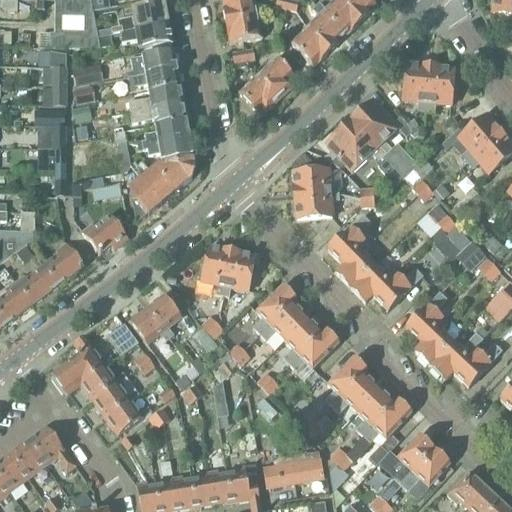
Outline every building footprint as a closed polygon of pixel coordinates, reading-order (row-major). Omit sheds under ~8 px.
[(88,0),(89,3),(91,14),(110,10),(108,0),(88,0)] [(257,19),(253,0),(236,0),(222,3),(223,11),(222,11),(225,25),(257,19)] [(284,0),(278,0),(276,10),(286,13),(289,1),(288,1),(284,0)] [(367,0),(338,0),(338,1),(361,25),(369,16),(368,15),(376,8),(367,0)] [(511,0),(495,0),(492,16),(511,20),(511,0)] [(289,1),(286,13),(296,15),(298,3),(289,1)] [(319,6),(316,10),(344,39),(350,34),(351,34),(361,25),(338,1),(326,13),(319,6)] [(35,25),(35,15),(36,3),(7,2),(7,4),(0,3),(0,13),(3,17),(15,16),(15,25),(35,25)] [(44,3),(36,3),(35,15),(44,16),(44,3)] [(96,41),(95,35),(93,25),(91,14),(89,3),(53,3),(52,36),(53,40),(48,40),(48,51),(64,51),(80,51),(98,51),(96,41)] [(118,31),(119,36),(168,27),(164,7),(131,13),(132,21),(117,24),(118,31)] [(318,20),(306,32),(329,55),(339,45),(338,45),(344,39),(316,10),(312,14),(318,20)] [(228,39),(230,47),(261,42),(257,19),(225,25),(228,39)] [(172,46),(168,27),(119,36),(121,47),(136,44),(138,52),(172,46)] [(306,32),(290,47),(312,70),(318,65),(329,55),(306,32)] [(39,51),(48,51),(48,40),(53,40),(52,36),(40,35),(39,51)] [(111,50),(109,38),(96,41),(98,51),(99,53),(111,50)] [(243,54),(245,66),(256,64),(253,52),(243,54)] [(129,81),(176,72),(173,54),(130,63),(133,76),(128,77),(129,81)] [(246,70),(245,66),(243,54),(232,57),(235,72),(246,70)] [(66,58),(54,56),(54,71),(66,71),(66,60),(66,58)] [(277,62),(258,79),(279,102),(291,90),(287,85),(293,79),(277,62)] [(418,115),(425,116),(430,71),(406,69),(402,105),(418,106),(418,115)] [(66,91),(66,71),(54,71),(53,71),(52,91),(66,91)] [(453,73),(430,71),(425,116),(433,117),(434,107),(450,109),(453,73)] [(147,90),(148,95),(179,89),(176,72),(129,81),(131,93),(139,91),(147,90)] [(279,102),(258,79),(238,97),(255,114),(261,109),(265,114),(279,102)] [(179,89),(148,95),(149,102),(127,107),(129,117),(182,107),(179,89)] [(52,109),(66,110),(66,91),(52,91),(52,109)] [(352,121),(350,125),(383,160),(386,158),(391,152),(385,146),(399,133),(400,132),(394,126),(373,104),(372,105),(368,106),(364,110),(363,114),(359,117),(355,118),(352,121)] [(182,107),(129,117),(131,128),(153,124),(154,130),(186,124),(182,107)] [(395,125),(394,126),(400,132),(399,133),(405,140),(406,140),(408,138),(411,135),(407,128),(405,126),(404,124),(400,120),(395,125)] [(461,160),(466,166),(500,138),(493,130),(494,126),(490,121),(490,122),(487,121),(485,120),(458,143),(468,154),(461,160)] [(406,127),(408,129),(412,135),(413,138),(419,134),(420,133),(414,122),(406,127)] [(136,146),(137,150),(188,141),(186,124),(154,130),(155,136),(144,138),(145,144),(136,146)] [(327,147),(326,148),(352,176),(373,158),(379,164),(383,160),(350,125),(349,127),(345,128),(341,131),(340,135),(337,138),(333,139),(329,143),(327,147)] [(53,153),(65,153),(66,130),(53,130),(53,153)] [(451,149),(458,143),(466,137),(460,130),(441,147),(447,153),(451,149)] [(114,136),(118,155),(127,153),(124,134),(114,136)] [(419,134),(413,138),(421,147),(423,139),(419,134)] [(500,138),(466,166),(472,172),(478,166),(488,177),(511,157),(511,148),(509,145),(506,145),(500,138)] [(192,158),(188,141),(137,150),(138,156),(147,154),(148,160),(160,158),(160,164),(192,158)] [(427,141),(421,147),(430,157),(436,150),(427,141)] [(386,158),(383,160),(390,167),(403,182),(413,173),(417,170),(396,148),(391,152),(386,158)] [(65,169),(65,153),(53,153),(53,169),(55,168),(65,169)] [(118,155),(122,177),(125,176),(130,170),(127,153),(118,155)] [(156,169),(154,171),(175,195),(191,182),(195,168),(193,162),(156,169)] [(417,170),(413,173),(422,183),(433,173),(424,163),(417,170)] [(387,164),(379,171),(395,189),(403,182),(390,167),(387,164)] [(133,168),(130,170),(160,207),(175,195),(154,171),(148,175),(141,167),(136,171),(133,168)] [(160,207),(130,170),(125,176),(133,187),(128,192),(130,202),(133,207),(137,227),(160,207)] [(293,176),(295,200),(339,197),(338,191),(329,191),(328,173),(293,176)] [(422,183),(412,193),(418,199),(428,190),(422,183)] [(72,202),(76,202),(81,201),(81,194),(89,193),(88,184),(72,187),(72,201),(72,202)] [(441,187),(432,195),(441,205),(450,198),(441,187)] [(359,192),(360,201),(374,200),(373,190),(359,192)] [(428,190),(418,199),(423,205),(433,197),(428,190)] [(473,192),(455,209),(463,219),(482,202),(473,192)] [(339,202),(339,197),(295,200),(296,224),(331,221),(330,203),(339,202)] [(374,200),(360,201),(361,211),(375,210),(374,200)] [(437,207),(427,216),(441,232),(451,223),(437,207)] [(35,218),(22,218),(21,218),(20,237),(34,237),(35,218)] [(81,235),(80,236),(80,237),(82,236),(99,259),(111,249),(114,253),(128,242),(110,219),(94,231),(91,228),(82,235),(81,235)] [(327,253),(342,268),(365,246),(373,237),(366,229),(370,226),(363,219),(354,227),(336,244),(327,253)] [(451,223),(441,232),(447,238),(457,229),(451,223)] [(447,238),(445,240),(459,256),(471,245),(457,229),(447,238)] [(16,237),(0,236),(0,244),(17,240),(16,237)] [(34,237),(20,237),(16,237),(17,240),(0,244),(0,268),(4,266),(13,259),(34,243),(34,237)] [(487,252),(496,242),(490,237),(481,246),(487,252)] [(502,248),(496,242),(487,252),(493,258),(502,248)] [(57,258),(44,268),(60,288),(80,273),(83,271),(84,270),(67,248),(68,246),(55,255),(57,258)] [(367,248),(365,246),(342,268),(335,275),(350,291),(374,267),(361,254),(367,248)] [(471,277),(477,270),(486,261),(472,247),(456,261),(471,277)] [(26,250),(16,257),(23,267),(33,259),(26,250)] [(222,299),(231,256),(208,251),(201,286),(212,288),(210,296),(222,299)] [(248,295),(254,261),(231,256),(222,299),(228,300),(230,291),(248,295)] [(500,276),(488,264),(479,273),(491,285),(500,276)] [(365,306),(372,299),(395,277),(391,273),(385,279),(374,267),(350,291),(365,306)] [(36,306),(60,288),(44,268),(26,281),(24,279),(19,283),(36,306)] [(395,277),(372,299),(387,314),(422,280),(416,273),(403,285),(395,277)] [(6,297),(0,301),(0,307),(13,324),(36,306),(19,283),(4,295),(6,297)] [(511,286),(509,283),(500,293),(511,305),(511,286)] [(260,338),(293,307),(295,304),(282,290),(255,315),(263,323),(254,332),(260,338)] [(439,297),(405,332),(421,347),(442,324),(434,316),(446,303),(439,297)] [(163,298),(147,311),(170,340),(173,337),(168,331),(181,320),(163,298)] [(0,333),(13,324),(0,307),(0,333)] [(276,336),(284,344),(307,321),(293,307),(260,338),(267,345),(276,336)] [(166,343),(170,340),(147,311),(129,326),(146,347),(160,336),(166,343)] [(207,335),(216,326),(209,319),(201,328),(202,329),(201,329),(207,335)] [(321,336),(307,321),(284,344),(292,353),(283,362),(289,367),(321,336)] [(421,347),(414,354),(430,369),(452,345),(440,334),(446,327),(442,324),(421,347)] [(222,334),(216,326),(207,335),(213,342),(222,334)] [(108,341),(120,358),(137,346),(124,329),(108,341)] [(201,331),(190,340),(207,360),(217,351),(201,331)] [(312,373),(338,347),(324,333),(321,336),(289,367),(296,374),(305,365),(312,373)] [(91,349),(84,339),(73,347),(80,356),(51,377),(53,379),(51,382),(62,398),(65,396),(67,399),(81,389),(106,370),(105,369),(113,363),(110,359),(102,365),(91,349)] [(452,345),(430,369),(446,384),(446,383),(452,376),(474,353),(480,347),(472,340),(463,350),(466,353),(464,356),(452,345)] [(234,363),(243,355),(237,347),(227,356),(234,363)] [(474,353),(452,376),(468,391),(502,355),(494,348),(482,361),(474,353)] [(250,362),(243,355),(234,363),(241,370),(250,362)] [(134,364),(139,371),(148,364),(143,357),(134,364)] [(237,367),(236,366),(227,357),(209,371),(220,386),(222,385),(235,377),(233,374),(237,367)] [(263,357),(252,368),(256,372),(267,361),(263,357)] [(191,367),(199,378),(207,373),(198,361),(191,367)] [(364,378),(366,375),(352,361),(327,388),(334,395),(325,403),(333,411),(364,378)] [(148,364),(139,371),(145,379),(154,372),(148,364)] [(115,382),(106,370),(81,389),(93,405),(125,382),(126,381),(123,376),(115,382)] [(256,385),(263,392),(272,384),(265,377),(256,385)] [(190,386),(185,378),(175,385),(174,385),(180,393),(181,392),(185,389),(190,386)] [(357,416),(379,392),(364,378),(333,411),(339,417),(348,407),(357,416)] [(125,382),(93,405),(105,422),(131,404),(139,397),(135,392),(134,393),(125,382)] [(272,384),(263,392),(270,400),(279,391),(272,384)] [(222,385),(212,392),(217,421),(228,419),(222,385)] [(196,388),(189,394),(196,403),(203,397),(196,388)] [(511,390),(502,401),(500,403),(511,414),(511,390)] [(159,398),(164,405),(174,398),(169,391),(159,398)] [(357,433),(363,439),(394,406),(379,392),(357,416),(365,424),(357,433)] [(196,403),(189,394),(182,399),(188,409),(196,403)] [(394,406),(363,439),(370,445),(378,436),(385,443),(386,443),(380,450),(387,457),(399,445),(391,438),(411,417),(396,403),(394,406)] [(131,404),(105,422),(118,439),(151,415),(148,411),(140,417),(131,404)] [(163,414),(156,419),(163,428),(170,423),(163,414)] [(163,428),(156,419),(149,425),(156,434),(163,428)] [(306,437),(313,443),(322,434),(331,425),(325,419),(316,428),(306,437)] [(316,428),(310,421),(300,431),(306,437),(316,428)] [(75,469),(62,451),(46,429),(27,443),(47,469),(58,461),(60,464),(59,465),(66,476),(75,469)] [(130,439),(121,445),(128,453),(136,447),(130,439)] [(371,447),(370,445),(363,439),(360,442),(354,449),(346,458),(353,466),(371,447)] [(390,455),(378,468),(395,483),(401,488),(433,454),(417,439),(396,461),(390,455)] [(27,443),(9,457),(29,483),(47,469),(27,443)] [(337,468),(346,458),(339,451),(330,461),(337,468)] [(419,483),(428,491),(449,469),(433,454),(401,488),(408,495),(419,483)] [(275,471),(263,473),(266,491),(323,482),(320,464),(319,464),(318,456),(273,463),(275,471)] [(0,463),(0,482),(10,496),(29,483),(9,457),(0,463)] [(353,466),(346,458),(337,468),(344,475),(353,466)] [(234,476),(228,477),(233,507),(249,504),(250,511),(260,511),(259,502),(256,485),(247,487),(243,469),(233,471),(234,476)] [(333,496),(338,491),(348,481),(336,469),(329,476),(333,496)] [(217,474),(207,475),(213,508),(226,506),(226,508),(233,507),(228,477),(218,479),(217,474)] [(199,481),(191,482),(196,511),(200,511),(201,511),(201,510),(213,508),(207,475),(199,477),(199,481)] [(469,476),(447,499),(457,508),(460,505),(466,511),(485,491),(469,476)] [(182,480),(172,481),(177,511),(196,511),(191,482),(183,484),(182,480)] [(163,487),(155,489),(158,511),(177,511),(172,481),(162,483),(163,487)] [(0,503),(10,496),(0,482),(0,503)] [(378,499),(385,506),(401,489),(394,483),(378,499)] [(146,486),(136,488),(136,490),(140,511),(158,511),(155,489),(147,490),(146,486)] [(493,511),(500,505),(485,491),(466,511),(467,511),(493,511)] [(370,508),(373,511),(379,511),(385,506),(378,499),(370,508)] [(57,511),(60,510),(52,500),(44,507),(47,511),(57,511)]
